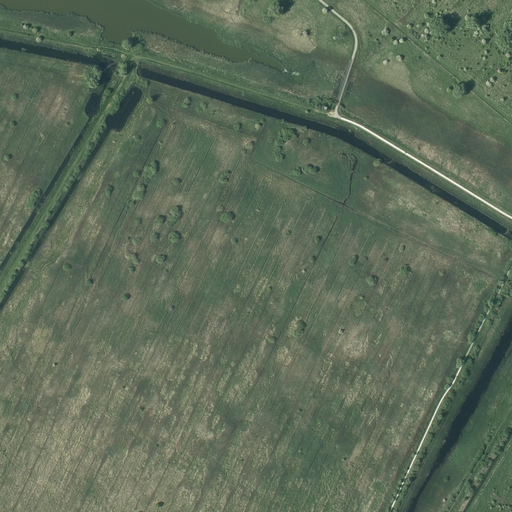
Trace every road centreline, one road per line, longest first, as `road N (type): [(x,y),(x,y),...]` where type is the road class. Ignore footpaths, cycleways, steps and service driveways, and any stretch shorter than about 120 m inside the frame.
road 1 (track): [(0,286),(134,56)]
road 2 (track): [(134,56),(336,116)]
